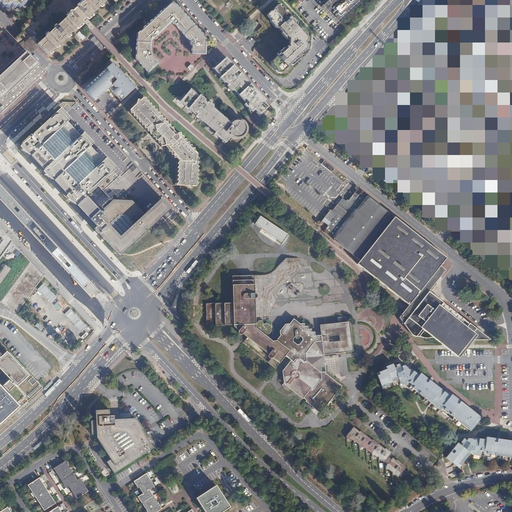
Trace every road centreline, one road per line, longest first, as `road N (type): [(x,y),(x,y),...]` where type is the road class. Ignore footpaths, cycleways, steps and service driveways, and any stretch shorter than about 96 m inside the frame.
road 1 (unclassified): [(511,309),(298,132)]
road 2 (secondary): [(340,511),(260,440),(148,316)]
road 3 (secondary): [(133,330),(314,511)]
road 4 (secondary): [(148,316),(298,132)]
road 5 (residential): [(69,85),(193,217),(196,230)]
road 6 (secondary): [(0,466),(133,330)]
road 7 (secondary): [(122,278),(0,147)]
road 8 (secondary): [(298,132),(400,17)]
